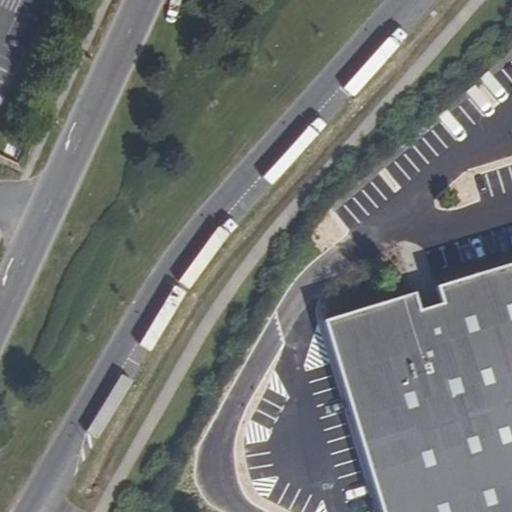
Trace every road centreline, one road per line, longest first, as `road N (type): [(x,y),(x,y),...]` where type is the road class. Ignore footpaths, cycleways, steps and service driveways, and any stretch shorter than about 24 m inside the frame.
road 1 (secondary): [(32,511),(187,255),(411,0)]
road 2 (secondary): [(145,0),(0,313)]
